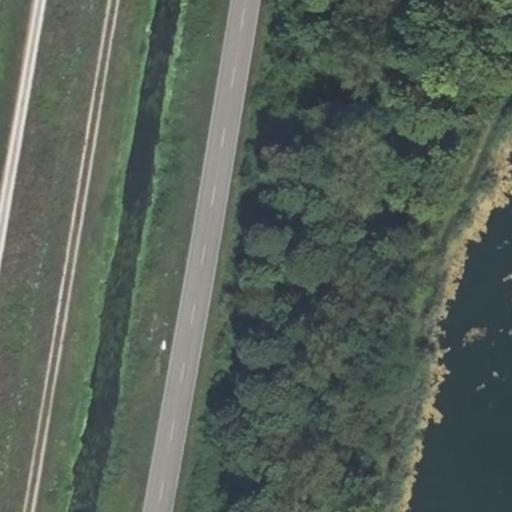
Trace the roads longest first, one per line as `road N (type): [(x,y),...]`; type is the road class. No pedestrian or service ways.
road 1 (track): [(110,0),(23,511)]
road 2 (tertiary): [(249,0),(163,511)]
road 3 (track): [(32,0),(0,191)]
